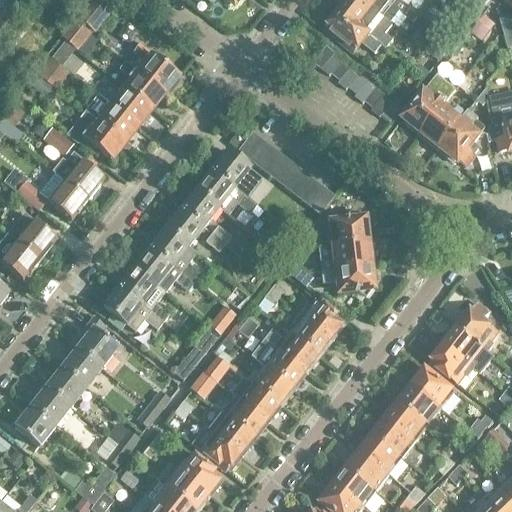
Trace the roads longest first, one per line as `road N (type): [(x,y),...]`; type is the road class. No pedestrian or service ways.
road 1 (residential): [(0,373),(243,72)]
road 2 (residential): [(258,511),(468,244)]
road 3 (residential): [(468,244),(243,72)]
road 4 (residential): [(243,72),(146,0)]
